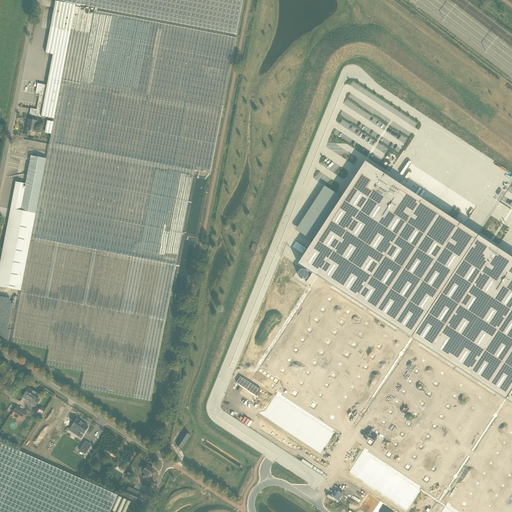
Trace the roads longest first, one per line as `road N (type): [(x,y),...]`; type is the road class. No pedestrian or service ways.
road 1 (unclassified): [(144,511),(167,460),(0,351)]
road 2 (unclassified): [(0,181),(35,0)]
